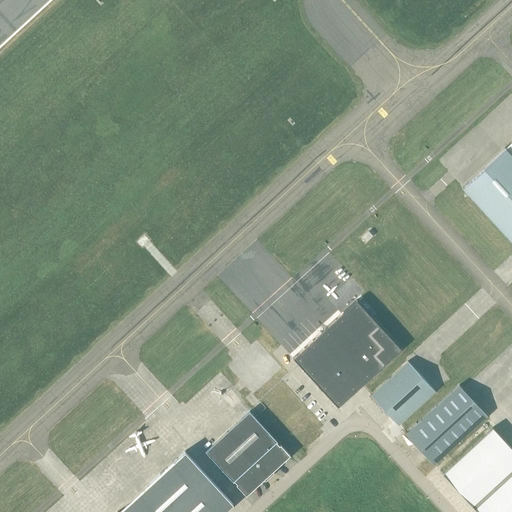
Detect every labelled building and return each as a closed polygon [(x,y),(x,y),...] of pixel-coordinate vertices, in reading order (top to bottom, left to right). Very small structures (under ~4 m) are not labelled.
[(511,155),(506,149),(463,189),(511,242),(511,155)] [(356,300),(293,358),(293,359),(297,363),(332,401),(338,408),(357,390),(401,349),(356,300)] [(408,362),(371,396),(386,412),(390,416),(398,425),(435,391),(408,362)] [(248,392),(288,437),(320,409),(280,364),(248,392)] [(459,386),(406,435),(423,453),(429,460),(434,465),(487,416),(463,389),(459,386)] [(236,485),(246,496),(290,455),(280,445),(279,445),(276,442),(277,441),(249,411),(206,452),(233,482),(234,482),(237,485),(236,485)] [(511,511),(511,449),(493,429),(443,475),(477,511),(511,511)] [(224,511),(233,504),(185,452),(119,511),(224,511)]
